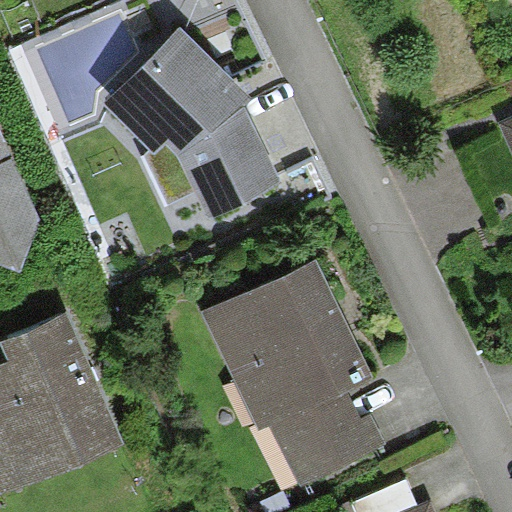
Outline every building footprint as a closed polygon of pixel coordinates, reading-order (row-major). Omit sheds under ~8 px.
[(202,177),(210,193),(279,162),(245,88),(253,83),(240,67),(183,11),(106,86),(156,136),(145,145),(169,194),(202,177)] [(0,243),(20,251),(41,200),(0,108),(0,243)] [(303,473),(386,433),(372,404),(363,409),(345,370),(371,358),(317,249),(204,305),(264,425),(276,419),(303,473)] [(0,354),(0,469),(4,480),(125,429),(68,296),(4,323),(15,349),(0,354)] [(441,511),(434,495),(422,500),(410,472),(337,504),(340,511),(441,511)]
